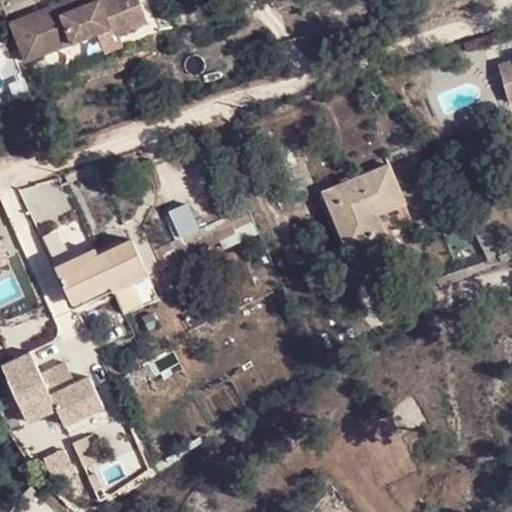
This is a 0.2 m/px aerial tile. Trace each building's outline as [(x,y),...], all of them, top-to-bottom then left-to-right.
[(82,0),(13,25),(28,65),(114,34),(116,41),(133,35),(120,0),(115,0),(97,7),(94,0),(82,0)] [(392,157),(316,192),(344,252),(386,233),(377,216),(411,201),(392,157)] [(110,287),(111,290),(145,275),(128,238),(102,250),(98,244),(55,264),(73,303),(110,287)] [(0,262),(8,259),(0,240),(0,262)] [(32,348),(3,362),(30,419),(59,406),(42,372),(32,348)] [(66,360),(42,372),(59,406),(67,422),(105,404),(91,374),(76,381),(66,360)]
